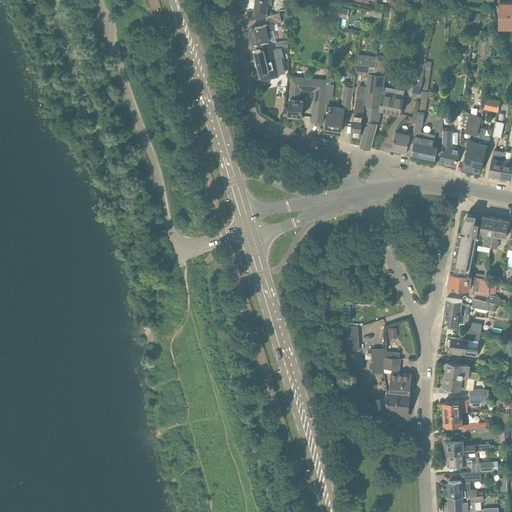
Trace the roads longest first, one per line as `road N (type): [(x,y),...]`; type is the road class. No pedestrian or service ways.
road 1 (unclassified): [(99,0),(173,239),(187,246),(246,230)]
road 2 (secondary): [(329,511),(246,230)]
road 3 (residential): [(359,195),(334,152),(252,123),(230,0)]
road 4 (secondary): [(246,230),(176,0)]
road 5 (residential): [(426,511),(421,323)]
road 6 (residential): [(359,195),(423,183),(511,198)]
road 7 (residential): [(421,323),(359,195)]
